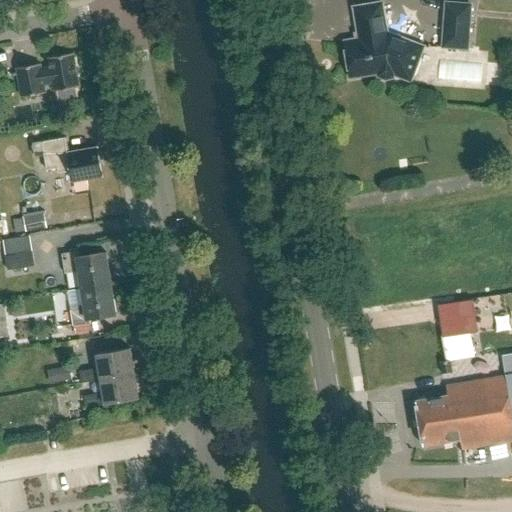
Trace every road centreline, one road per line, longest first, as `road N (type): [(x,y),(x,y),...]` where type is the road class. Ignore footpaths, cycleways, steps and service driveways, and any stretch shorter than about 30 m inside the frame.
road 1 (tertiary): [(351,511),(262,0)]
road 2 (unclassified): [(204,434),(131,9)]
road 3 (residential): [(0,470),(204,434)]
road 4 (unclassified): [(0,31),(131,9)]
